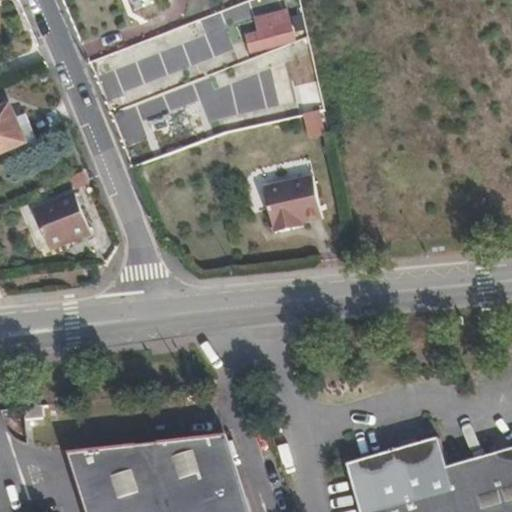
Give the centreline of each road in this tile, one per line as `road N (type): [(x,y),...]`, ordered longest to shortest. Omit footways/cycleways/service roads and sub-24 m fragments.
road 1 (primary): [(149,318),(511,281)]
road 2 (residential): [(37,0),(138,240),(149,318)]
road 3 (unknown): [(291,407),(511,390)]
road 4 (primary): [(0,335),(149,318)]
